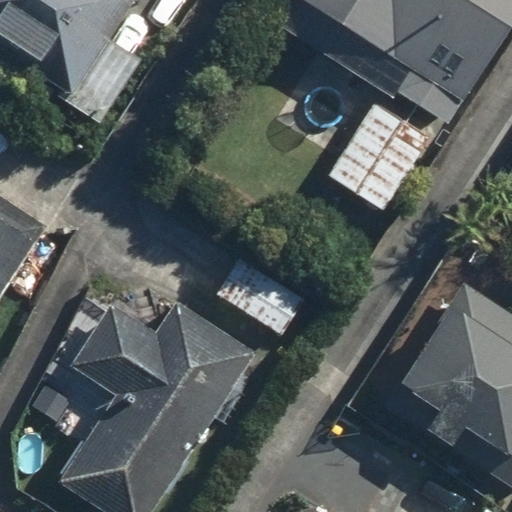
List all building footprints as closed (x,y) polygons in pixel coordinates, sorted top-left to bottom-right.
[(130,0),(0,0),(0,53),(99,115),(135,57),(106,40),(130,0)] [(511,0),(278,0),(283,3),(267,28),(437,135),(511,15),(511,0)] [(338,188),(331,200),(368,224),(422,140),(368,106),(322,178),(338,188)] [(511,144),(501,162),(511,168),(511,144)] [(0,285),(35,230),(0,207),(0,285)] [(511,319),(457,286),(376,416),(433,452),(443,436),(472,454),(464,467),(511,496),(511,319)] [(141,511),(245,355),(160,299),(139,331),(104,309),(63,371),(103,397),(49,480),(97,511),(141,511)]
